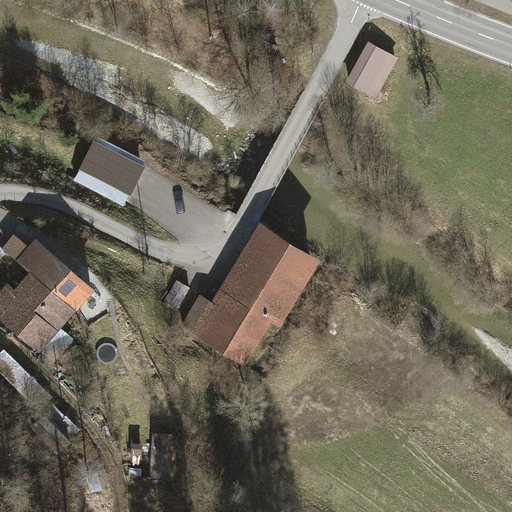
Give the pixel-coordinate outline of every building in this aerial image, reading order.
[(277,45),(258,37),(251,56),(269,63),(277,45)] [(398,57),(369,40),(346,78),(375,95),(398,57)] [(146,162),(97,135),(73,177),(122,204),(146,162)] [(308,265),(246,233),(209,305),(198,299),(182,331),(241,362),(261,324),(274,331),(308,265)] [(87,291),(31,244),(13,266),(21,273),(68,313),(87,291)] [(21,273),(7,289),(3,286),(0,289),(0,327),(33,355),(36,351),(52,365),(67,348),(50,334),(68,313),(21,273)] [(178,316),(190,292),(172,283),(161,308),(178,316)] [(42,389),(1,352),(0,353),(0,377),(29,404),(42,389)] [(29,427),(58,454),(67,445),(37,418),(29,427)] [(173,432),(152,431),(150,478),(171,479),(173,432)]
